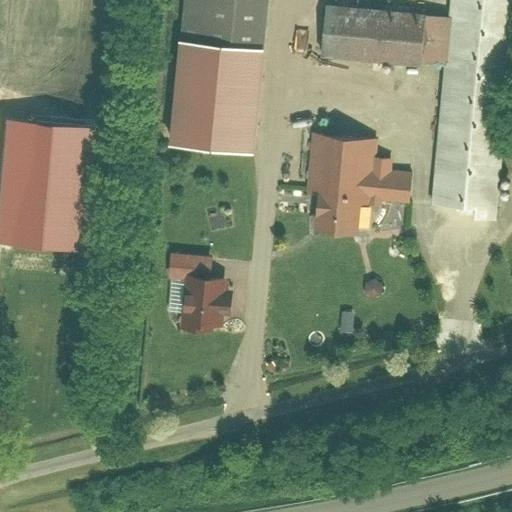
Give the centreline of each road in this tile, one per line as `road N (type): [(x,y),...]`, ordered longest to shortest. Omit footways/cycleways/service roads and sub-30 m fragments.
road 1 (unknown): [(57,468),(90,172)]
road 2 (unclassified): [(511,463),(316,511)]
